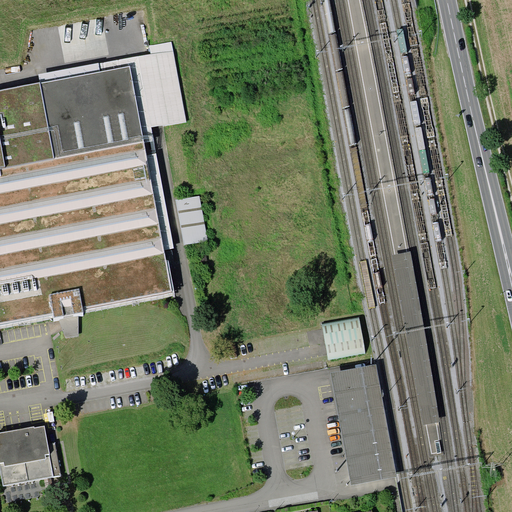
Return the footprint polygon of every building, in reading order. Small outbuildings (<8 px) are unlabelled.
[(0,325),(53,315),(54,320),(68,317),(83,315),(82,309),(170,293),(162,250),(172,248),(149,130),(187,123),(172,42),(150,46),(152,56),(95,67),(96,77),(38,88),(0,95),(0,325)] [(208,241),(199,196),(175,201),(184,246),(208,241)] [(332,319),(325,281),(307,285),(315,322),(332,319)] [(365,354),(360,320),(323,326),(329,360),(365,354)] [(65,338),(81,337),(80,321),(65,321),(65,338)] [(348,476),(351,488),(395,480),(375,368),(330,376),(348,476)] [(44,428),(0,435),(0,467),(4,487),(62,477),(56,443),(47,444),(44,428)]
